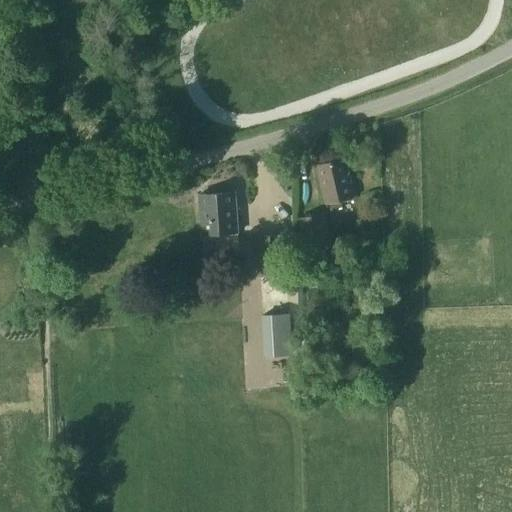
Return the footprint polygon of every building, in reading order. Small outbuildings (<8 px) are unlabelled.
[(341,207),(339,200),(352,197),(343,159),(315,166),(324,204),(328,203),(329,210),(341,207)] [(200,236),(237,233),(234,193),(197,196),(200,236)] [(324,215),(298,221),(305,253),(331,248),(324,215)] [(255,278),(287,276),(285,234),(255,235),(255,278)] [(262,357),(292,355),(289,313),(260,315),(262,357)]
